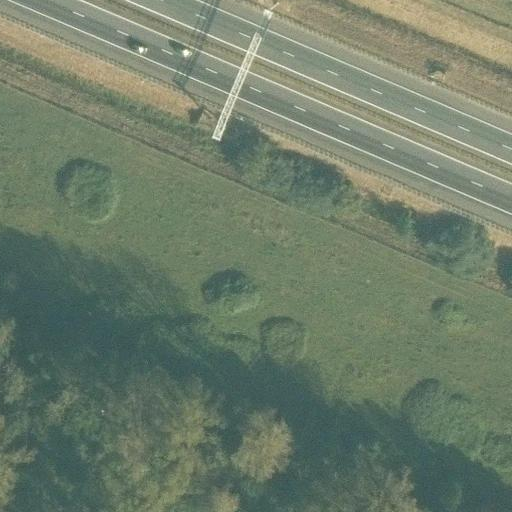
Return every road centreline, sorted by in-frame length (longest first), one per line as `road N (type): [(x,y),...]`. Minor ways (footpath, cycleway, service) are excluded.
road 1 (motorway): [(7,0),(511,208)]
road 2 (motorway): [(511,155),(143,0)]
